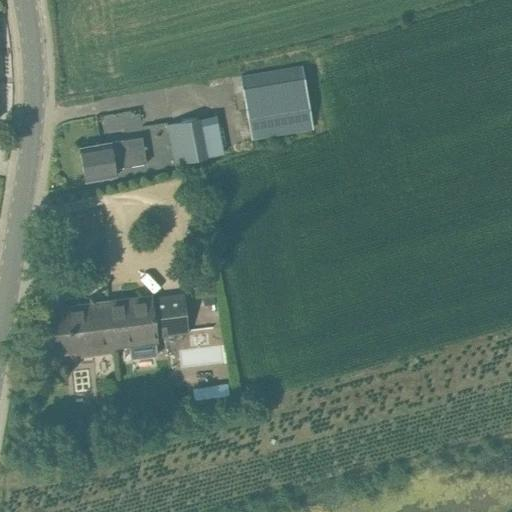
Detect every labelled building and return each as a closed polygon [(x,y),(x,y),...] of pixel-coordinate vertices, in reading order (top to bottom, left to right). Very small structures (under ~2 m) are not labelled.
[(239,77),(251,139),(312,128),(302,66),(239,77)] [(207,159),(206,156),(199,118),(165,125),(171,165),(207,159)] [(142,136),(80,147),(85,181),(116,176),(115,168),(146,163),(142,136)] [(151,296),(108,302),(113,346),(130,344),(131,357),(157,354),(155,340),(156,340),(156,335),(187,331),(183,295),(151,299),(151,296)] [(203,296),(204,305),(216,304),(215,295),(203,296)] [(69,307),(49,309),(55,353),(74,350),(108,346),(113,346),(108,302),(69,307)] [(217,391),(205,392),(207,409),(213,408),(230,406),(228,385),(216,387),(217,391)]
